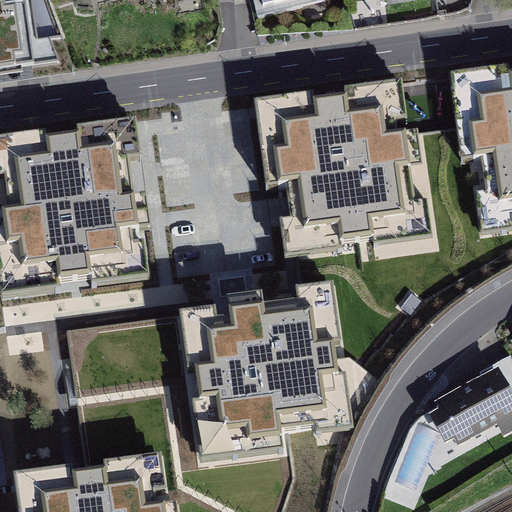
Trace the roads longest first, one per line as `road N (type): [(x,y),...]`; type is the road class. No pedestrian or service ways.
road 1 (tertiary): [(511,34),(0,107)]
road 2 (residential): [(511,300),(448,345),(424,373),(367,468),(357,511)]
